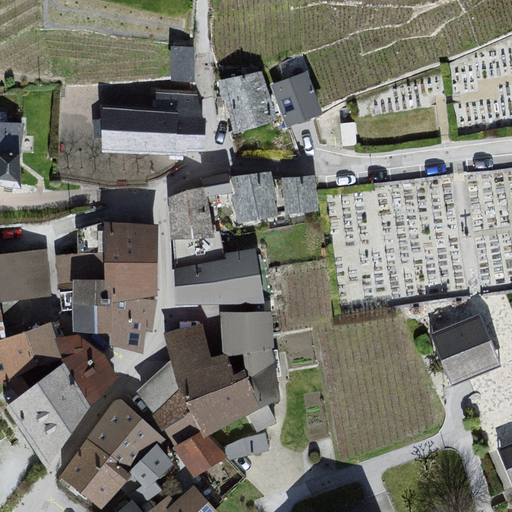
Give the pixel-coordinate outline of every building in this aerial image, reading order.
[(172,41),(171,72),(194,72),(195,42),(172,41)] [(260,69),(217,78),(231,130),(278,117),(260,69)] [(305,72),(273,84),(286,121),(319,110),(305,72)] [(152,111),(98,109),(92,152),(197,152),(196,131),(191,93),(154,90),(152,111)] [(20,127),(0,126),(0,187),(12,188),(20,127)] [(230,192),(235,219),(276,212),(273,197),(275,196),(270,169),(231,177),(234,191),(230,192)] [(226,171),(200,177),(203,189),(204,193),(230,188),(226,171)] [(313,173),(281,176),(284,210),(316,207),(313,173)] [(203,189),(167,194),(174,239),(210,234),(203,189)] [(149,227),(98,224),(95,279),(104,298),(150,299),(149,227)] [(249,251),(169,268),(170,305),(258,308),(249,251)] [(0,304),(49,297),(45,252),(0,256),(0,304)] [(104,298),(95,279),(65,280),(66,329),(104,333),(104,298)] [(150,299),(104,298),(104,333),(104,347),(137,353),(138,332),(148,333),(150,299)] [(480,312),(430,331),(452,384),(500,365),(480,312)] [(266,317),(214,315),(217,355),(224,383),(242,381),(250,405),(270,400),(266,317)] [(41,325),(0,339),(0,395),(3,404),(53,365),(81,406),(111,377),(74,337),(45,339),(41,325)] [(196,327),(160,332),(170,397),(191,435),(250,405),(242,381),(224,383),(217,355),(202,361),(196,327)] [(53,365),(3,404),(0,406),(0,417),(34,465),(81,406),(53,365)] [(94,511),(161,440),(115,403),(83,441),(53,481),(93,511),(94,511)] [(274,422),(273,410),(250,411),(250,422),(274,422)] [(228,453),(267,441),(263,429),(224,441),(228,453)] [(194,435),(166,448),(186,479),(218,458),(194,435)] [(511,446),(487,457),(503,495),(511,491),(511,446)] [(206,511),(186,488),(160,511),(206,511)] [(133,511),(126,502),(112,511),(133,511)]
